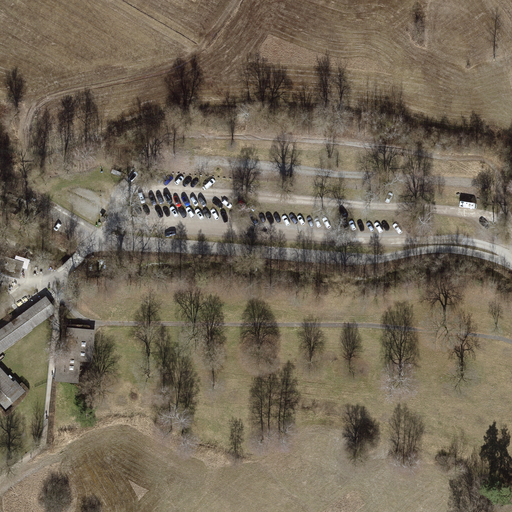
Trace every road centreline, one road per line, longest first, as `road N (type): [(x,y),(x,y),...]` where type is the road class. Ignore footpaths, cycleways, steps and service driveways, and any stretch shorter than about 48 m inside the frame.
road 1 (track): [(58,291),(93,322),(378,326),(511,342)]
road 2 (unclassified): [(511,267),(446,249),(357,260),(95,242)]
